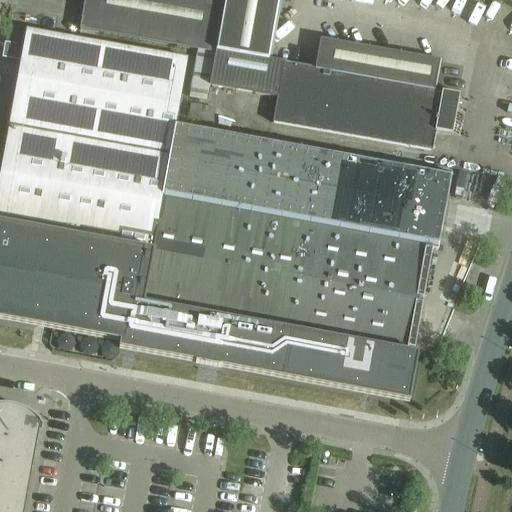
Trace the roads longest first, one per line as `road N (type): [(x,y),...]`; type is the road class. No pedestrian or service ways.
road 1 (unclassified): [(467,451),(0,364)]
road 2 (unknown): [(511,154),(483,134),(486,36),(479,21),(382,0)]
road 3 (unclassified): [(467,451),(511,304)]
